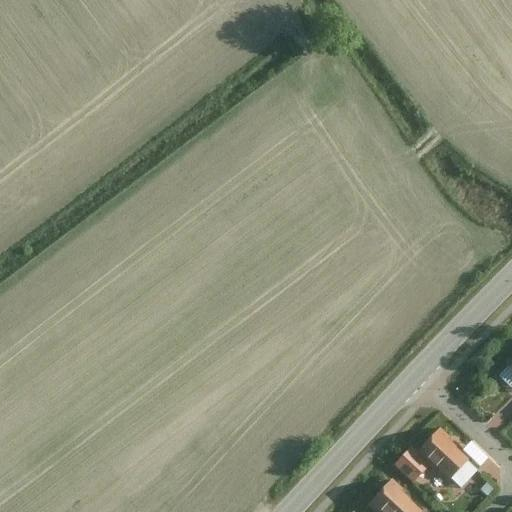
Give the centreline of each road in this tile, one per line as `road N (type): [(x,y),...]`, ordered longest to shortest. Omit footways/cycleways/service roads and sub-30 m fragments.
road 1 (residential): [(420,376),(292,511)]
road 2 (residential): [(511,278),(420,376)]
road 3 (residential): [(420,376),(511,466)]
